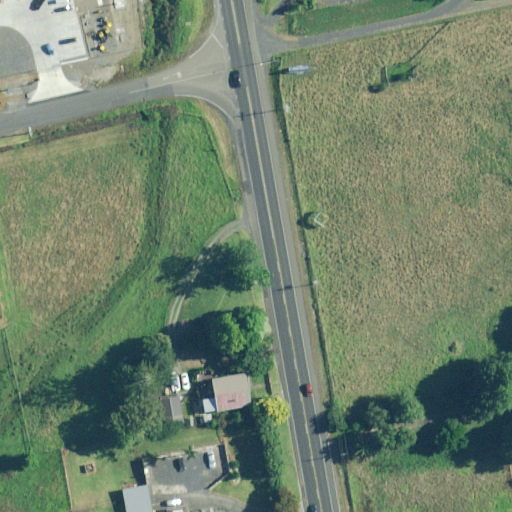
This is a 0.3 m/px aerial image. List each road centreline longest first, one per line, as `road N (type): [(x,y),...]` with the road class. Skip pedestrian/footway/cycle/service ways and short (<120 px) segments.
road 1 (trunk): [(320,511),(240,64)]
road 2 (residential): [(240,64),(0,120)]
